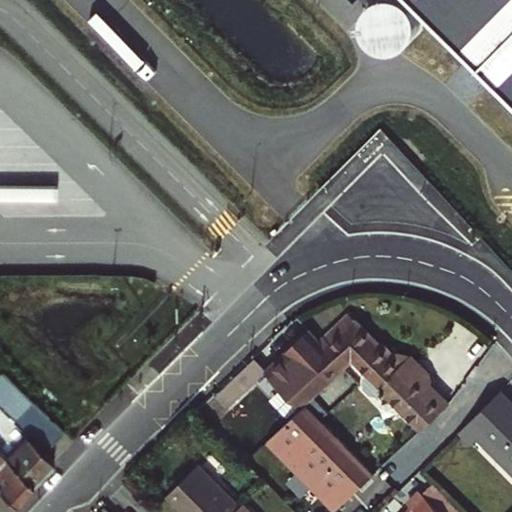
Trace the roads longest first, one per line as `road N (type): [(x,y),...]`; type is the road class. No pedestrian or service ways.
road 1 (residential): [(511,312),(448,238),(375,217),(310,240),(242,317)]
road 2 (residential): [(242,317),(324,275),(375,262),(433,271),(511,319)]
road 3 (residential): [(46,511),(242,317)]
